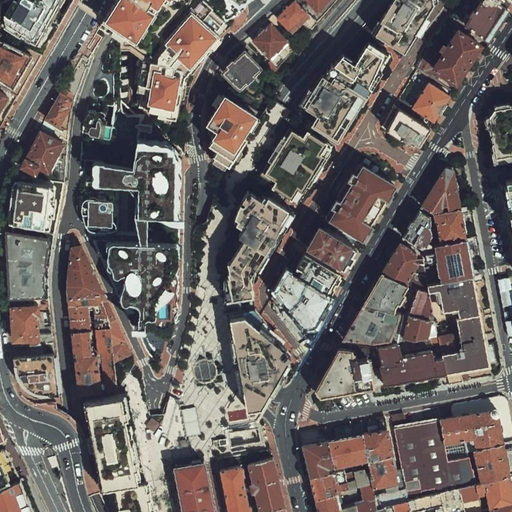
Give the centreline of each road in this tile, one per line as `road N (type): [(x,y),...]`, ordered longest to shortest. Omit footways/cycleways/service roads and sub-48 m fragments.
road 1 (residential): [(102,511),(69,413),(57,298),(67,221),(87,238),(158,388)]
road 2 (primary): [(210,355),(224,235),(249,168),(286,105),(377,0)]
road 3 (residential): [(373,140),(348,150),(265,294),(311,363)]
road 4 (residential): [(458,111),(511,373)]
road 5 (primary): [(296,76),(212,229),(203,297)]
road 6 (residential): [(158,388),(171,369),(186,306),(187,176),(206,172)]
road 7 (residential): [(292,399),(327,416),(511,382)]
road 8 (secondary): [(421,169),(311,363)]
road 9 (residential): [(277,0),(207,78),(196,119),(206,172)]
road 10 (secondary): [(0,171),(96,0)]
road 11 (residential): [(223,511),(214,465),(183,467),(166,457),(158,388)]
road 12 (residential): [(373,140),(442,21)]
road 13 (primary): [(193,380),(168,511)]
road 14 (primary): [(181,511),(204,386)]
road 15 (residential): [(206,172),(203,297)]
